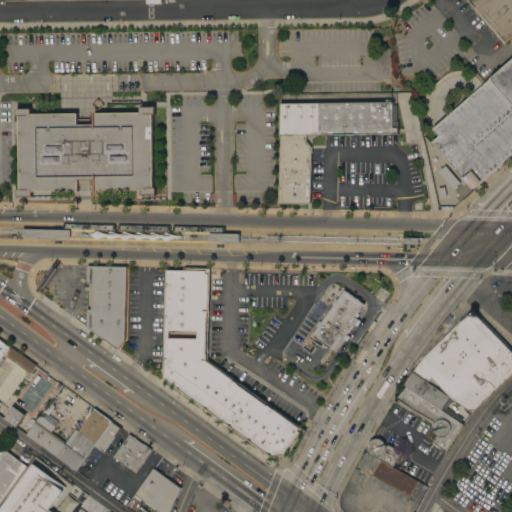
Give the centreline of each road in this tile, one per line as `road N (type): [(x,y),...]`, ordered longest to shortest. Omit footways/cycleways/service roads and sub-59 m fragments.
road 1 (secondary): [(400,225),(0,218)]
road 2 (residential): [(0,12),(355,8),(391,0)]
road 3 (secondary): [(38,251),(287,258)]
road 4 (primary): [(390,355),(304,505)]
road 5 (secondary): [(0,317),(139,417)]
road 6 (secondary): [(304,505),(169,411)]
road 7 (secondary): [(139,417),(259,511)]
